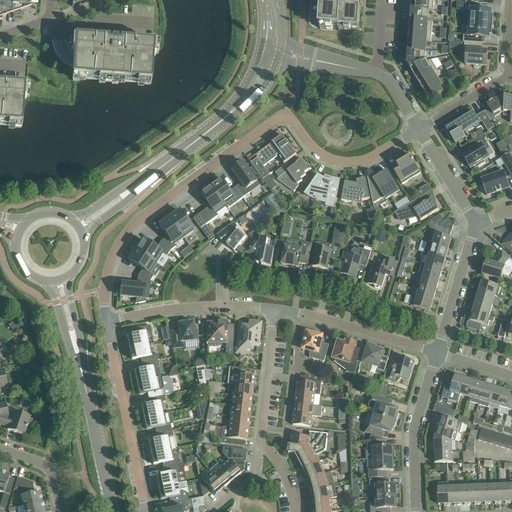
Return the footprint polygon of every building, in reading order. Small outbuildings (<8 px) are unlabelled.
[(12,13),(13,0),(0,0),(0,18),(1,19),(1,16),(6,15),(6,14),(5,14),(6,11),(12,11),(12,12),(11,12),(12,13)] [(13,0),(12,13),(14,12),(19,13),(20,10),(24,9),(24,8),(23,8),(24,4),(30,5),(30,0),(13,0)] [(321,5),(319,27),(327,28),(333,28),(343,29),(345,29),(351,29),(359,30),(360,8),(356,7),(356,5),(360,5),(360,0),(329,0),(329,6),(321,5)] [(430,0),(429,0),(411,0),(411,9),(429,11),(429,10),(433,11),(434,1),(430,0)] [(468,23),(492,25),(493,15),(490,15),(490,10),(483,10),(483,4),(478,3),(466,3),(465,10),(469,11),(468,23)] [(428,21),(429,11),(411,9),(410,20),(428,21)] [(410,20),(409,30),(431,32),(432,22),(428,21),(410,20)] [(492,25),(468,23),(467,35),(463,34),(463,42),(464,42),(464,43),(480,44),(481,38),(488,38),(489,34),(491,34),(492,25)] [(430,42),(431,32),(409,30),(408,41),(427,42),(430,42)] [(460,48),(460,42),(454,42),(454,36),(449,36),(449,48),(460,48)] [(72,77),(151,83),(154,43),(75,37),(73,57),(72,77)] [(408,51),(426,53),(427,42),(408,41),(408,51)] [(482,44),(480,44),(464,43),(464,50),(466,50),(465,65),(476,66),(486,66),(487,51),(481,51),(482,44)] [(407,64),(410,70),(426,60),(425,59),(426,53),(408,51),(407,64)] [(432,70),(433,71),(436,69),(431,60),(427,62),(426,60),(410,70),(417,80),(432,70)] [(423,90),(438,81),(432,72),(433,71),(432,70),(417,80),(423,90)] [(445,91),(438,81),(423,90),(430,101),(445,91)] [(0,124),(22,126),(25,86),(0,84),(0,124)] [(511,123),(511,96),(504,96),(501,96),(496,100),(495,99),(487,104),(493,115),(504,110),(503,112),(511,112),(510,123),(511,123)] [(455,144),(460,141),(465,139),(462,134),(482,122),(487,132),(494,128),(485,112),(476,117),(473,112),(460,121),(447,129),(452,138),(451,138),(455,144)] [(489,148),(481,135),(471,142),(474,148),(462,155),(470,168),(477,164),(478,166),(483,163),(482,161),(488,157),(485,151),(489,148)] [(248,160),(263,180),(270,174),(269,174),(263,167),(277,157),(276,156),(280,153),(282,155),(280,157),(284,163),(283,164),(284,164),(297,155),(282,136),(255,156),(256,156),(258,157),(257,158),(258,159),(252,164),(249,161),(250,160),(249,160),(248,160)] [(511,156),(510,153),(495,162),(499,168),(504,164),(511,176),(511,156)] [(398,167),(393,170),(398,178),(402,185),(408,181),(406,179),(413,175),(414,178),(421,173),(410,155),(401,159),(402,160),(399,161),(396,163),(398,167)] [(306,166),(302,160),(296,164),(297,165),(292,168),(289,163),(275,173),(278,178),(277,180),(294,192),(299,186),(298,185),(302,182),(301,179),(306,176),(304,174),(311,169),(308,165),(306,166)] [(244,198),(260,186),(243,162),(232,170),(242,183),(236,187),(244,198)] [(509,188),(508,184),(504,170),(480,178),(483,186),(479,188),(483,194),(485,193),(486,196),(496,192),(497,193),(502,191),(509,188)] [(392,180),(387,171),(374,179),(373,177),(373,176),(367,177),(374,208),(373,204),(384,197),(386,201),(400,193),(392,180)] [(321,179),(319,177),(306,195),(308,196),(312,198),(314,199),(316,200),(315,201),(318,202),(318,201),(319,202),(323,203),(326,203),(325,206),(331,208),(329,219),(331,219),(331,220),(332,220),(335,208),(341,179),(336,179),(331,177),(330,182),(326,181),(323,180),(321,179)] [(228,209),(244,198),(236,187),(230,191),(222,179),(218,182),(217,181),(211,185),(228,209)] [(368,189),(366,179),(357,181),(357,185),(354,186),(354,184),(345,183),(343,192),(341,202),(350,203),(351,201),(360,199),(361,201),(370,199),(368,189)] [(209,216),(225,205),(210,185),(204,190),(205,192),(201,194),(209,204),(197,212),(205,223),(211,218),(209,216)] [(417,199),(416,200),(411,203),(394,213),(399,220),(416,215),(418,221),(420,220),(421,221),(430,216),(439,210),(432,199),(426,203),(420,198),(428,193),(428,192),(419,198),(417,199)] [(277,208),(280,204),(273,194),(269,197),(277,208)] [(277,208),(276,209),(277,210),(276,213),(285,215),(286,211),(280,204),(277,208)] [(194,231),(179,211),(175,213),(174,212),(168,216),(183,238),(194,231)] [(445,212),(440,215),(443,221),(448,218),(445,212)] [(206,225),(199,214),(193,219),(200,229),(206,225)] [(435,234),(432,245),(448,249),(451,239),(449,238),(451,231),(452,231),(453,225),(448,217),(448,218),(443,221),(440,215),(433,220),(429,222),(434,229),(433,233),(435,234)] [(174,245),(183,238),(168,216),(161,221),(162,223),(159,225),(167,237),(160,242),(170,251),(175,247),(174,245)] [(384,219),(377,223),(379,231),(386,232),(384,219)] [(238,229),(234,223),(217,235),(221,241),(222,240),(227,244),(227,245),(234,251),(245,237),(236,230),(238,229)] [(255,231),(249,235),(253,241),(256,238),(258,235),(255,231)] [(377,232),(375,241),(384,244),(386,235),(377,232)] [(511,234),(511,235),(503,244),(510,251),(511,252),(511,234)] [(404,247),(409,249),(412,239),(407,237),(404,247)] [(261,239),(256,238),(253,241),(245,252),(256,261),(256,263),(261,264),(261,265),(271,266),(274,250),(267,248),(268,240),(261,239)] [(166,257),(170,251),(160,242),(156,249),(142,240),(139,243),(138,242),(133,249),(156,265),(163,255),(166,257)] [(341,242),(333,241),(332,245),(325,244),(324,249),(316,247),(312,267),(327,270),(330,256),(338,257),(341,242)] [(312,244),(301,242),(299,249),(285,246),(281,264),(299,268),(300,263),(308,265),(312,244)] [(432,245),(429,255),(445,260),(448,249),(432,245)] [(241,246),(237,251),(242,255),(246,251),(241,246)] [(371,252),(358,248),(358,250),(354,249),(351,251),(350,255),(344,253),(342,262),(344,262),(340,273),(349,276),(350,274),(356,276),(359,265),(366,267),(371,252)] [(407,260),(408,260),(411,250),(410,249),(407,249),(406,248),(404,254),(403,258),(407,260)] [(150,274),(156,265),(133,249),(129,256),(130,257),(128,261),(142,270),(138,277),(150,281),(154,276),(150,274)] [(509,258),(502,251),(494,260),(496,261),(495,264),(486,261),(482,274),(492,277),(501,280),(502,274),(507,276),(511,270),(511,261),(509,260),(510,259),(509,258)] [(445,260),(429,255),(423,253),(423,255),(428,257),(426,265),(442,270),(445,260)] [(393,277),(397,263),(383,258),(380,268),(373,265),(370,274),(367,284),(374,286),(375,287),(378,288),(380,287),(382,288),(386,275),(393,277)] [(442,270),(426,265),(421,264),(418,274),(439,280),(442,270)] [(418,274),(415,285),(436,291),(439,280),(418,274)] [(148,299),(150,281),(138,277),(137,285),(121,283),(119,296),(148,299)] [(477,291),(495,296),(497,297),(500,287),(480,281),(479,286),(480,287),(479,291),(477,291)] [(412,295),(433,301),(436,291),(415,285),(414,285),(412,294),(413,294),(412,295)] [(495,296),(477,291),(476,296),(477,296),(476,301),(474,301),(492,306),(495,296)] [(433,301),(412,295),(410,306),(413,307),(429,312),(433,301)] [(471,311),(489,316),(492,306),(474,301),(473,306),(474,306),(473,311),(471,310),(471,311)] [(494,318),(489,316),(471,311),(470,315),(471,316),(470,321),(468,320),(466,327),(479,331),(480,328),(481,325),(488,327),(489,321),(493,322),(494,318)] [(509,322),(503,320),(502,320),(498,337),(504,339),(509,322)] [(227,321),(217,321),(217,323),(208,323),(207,333),(207,342),(207,347),(217,348),(217,347),(219,347),(220,346),(221,345),(222,344),(222,343),(233,343),(234,335),(234,325),(227,325),(227,321)] [(194,332),(193,322),(178,324),(179,331),(171,332),(172,342),(172,349),(185,347),(184,342),(197,341),(196,331),(194,332)] [(260,323),(249,322),(248,325),(245,325),(245,324),(244,324),(244,326),(239,325),(240,323),(239,323),(236,353),(247,354),(247,350),(251,350),(251,347),(257,347),(260,323)] [(127,337),(129,348),(149,344),(147,337),(152,336),(150,326),(137,328),(138,334),(127,337)] [(312,332),(304,330),(303,342),(304,342),(302,349),(310,352),(310,358),(324,362),(329,345),(321,343),(323,336),(312,333),(312,332)] [(356,344),(346,341),(346,344),(338,342),(335,351),(333,359),(334,361),(346,370),(345,372),(354,375),(361,351),(355,349),(356,344)] [(144,363),(159,360),(158,354),(151,356),(149,344),(129,348),(131,360),(143,357),(144,363)] [(363,363),(361,370),(369,373),(371,367),(372,365),(378,367),(378,369),(377,371),(384,373),(385,367),(388,358),(382,356),(383,352),(368,347),(366,354),(365,357),(363,363)] [(414,361),(401,357),(397,370),(391,368),(387,380),(397,383),(401,378),(409,380),(414,361)] [(195,368),(196,368),(197,368),(198,367),(203,366),(204,366),(204,359),(197,360),(194,363),(194,368),(195,368)] [(159,360),(144,363),(145,369),(134,372),(136,383),(156,379),(167,377),(160,378),(158,367),(157,361),(159,360)] [(234,385),(253,387),(254,376),(249,375),(250,370),(239,369),(233,368),(229,367),(227,384),(234,385)] [(295,393),(314,395),(319,395),(321,379),(318,378),(305,375),(304,383),(298,382),(296,393),(295,392),(295,393)] [(460,395),(466,377),(461,376),(460,377),(455,376),(454,377),(451,377),(449,386),(445,384),(441,397),(451,400),(458,402),(460,395)] [(150,392),(151,398),(171,394),(173,390),(171,380),(168,377),(167,377),(156,379),(136,383),(139,395),(150,392)] [(470,398),(475,380),(471,379),(470,380),(465,379),(466,377),(460,395),(469,398),(470,398)] [(476,380),(475,380),(470,398),(469,398),(468,402),(478,405),(485,383),(480,382),(480,383),(475,382),(476,380)] [(485,383),(478,405),(488,408),(488,406),(489,407),(495,386),(490,385),(490,386),(485,385),(485,383)] [(253,387),(234,385),(232,396),(252,398),(253,387)] [(495,386),(489,407),(498,409),(499,407),(505,389),(500,388),(499,389),(495,388),(495,386)] [(356,390),(348,387),(348,394),(354,396),(356,390)] [(499,407),(509,410),(511,399),(511,391),(510,391),(509,392),(504,391),(505,389),(499,407)] [(294,403),(294,404),(313,406),(314,395),(295,393),(296,393),(295,403),(294,403)] [(164,396),(171,394),(151,398),(153,404),(141,407),(143,418),(163,414),(161,403),(165,402),(164,396)] [(232,396),(231,406),(250,409),(252,398),(232,396)] [(374,415),(396,422),(399,414),(397,413),(399,409),(382,404),(383,400),(370,396),(369,401),(370,401),(369,405),(376,407),(374,415)] [(14,411),(12,417),(9,416),(6,403),(0,404),(0,424),(8,427),(7,430),(24,436),(27,425),(30,426),(32,420),(29,419),(30,417),(14,411)] [(444,405),(436,403),(434,410),(442,413),(444,405)] [(293,414),(312,416),(320,417),(322,407),(313,406),(294,404),(295,404),(294,414),(293,414)] [(203,420),(206,405),(196,407),(199,421),(203,420)] [(250,409),(231,406),(230,417),(249,419),(250,409)] [(163,414),(143,418),(146,430),(154,428),(157,427),(159,433),(171,431),(170,425),(165,426),(163,414)] [(311,428),(312,416),(293,414),(293,415),(294,415),(293,426),(311,428)] [(396,422),(374,415),(371,426),(367,425),(365,433),(383,438),(385,431),(391,433),(392,429),(394,430),(396,422)] [(436,427),(454,432),(459,433),(462,423),(457,422),(449,419),(439,416),(438,421),(439,422),(438,427),(437,426),(436,427)] [(249,419),(230,417),(229,428),(248,430),(249,419)] [(492,429),(502,432),(504,426),(494,424),(492,429)] [(248,430),(229,428),(222,427),(221,439),(218,443),(220,443),(244,446),(244,441),(247,441),(248,430)] [(451,442),(454,432),(436,427),(435,431),(436,432),(434,440),(451,442)] [(478,441),(484,442),(487,431),(481,429),(478,441)] [(173,437),(171,431),(159,433),(160,439),(148,442),(151,453),(170,449),(168,438),(173,437)] [(490,444),(493,433),(487,431),(484,442),(490,444)] [(302,470),(302,471),(320,463),(316,455),(326,450),(328,435),(309,432),(309,437),(302,437),(302,436),(292,435),(291,447),(290,446),(289,446),(290,447),(289,453),(288,453),(289,454),(290,453),(295,454),(298,460),(297,461),(298,461),(299,461),(303,470),(302,470)] [(499,434),(493,433),(490,444),(495,446),(499,434)] [(505,436),(499,434),(495,446),(501,448),(505,436)] [(510,438),(505,436),(501,448),(507,449),(510,438)] [(374,459),(394,459),(394,451),(392,451),(392,446),(382,447),(381,440),(367,441),(368,452),(373,452),(374,459)] [(433,448),(433,453),(452,452),(451,442),(434,440),(434,448),(433,448)] [(205,457),(197,448),(196,455),(200,460),(205,457)] [(165,462),(166,468),(179,466),(176,455),(172,456),(170,449),(151,453),(153,465),(165,462)] [(452,462),(452,452),(433,453),(435,453),(435,458),(433,458),(434,463),(453,463),(453,462),(452,462)] [(466,452),(462,452),(463,462),(474,462),(474,457),(474,452),(466,452)] [(243,471),(245,456),(232,454),(231,463),(229,461),(220,468),(233,483),(233,482),(232,481),(240,474),(243,471)] [(394,459),(374,459),(374,467),(368,467),(369,479),(383,478),(383,471),(393,471),(393,466),(395,466),(394,459)] [(326,460),(320,463),(302,471),(303,473),(304,472),(308,480),(306,480),(307,481),(325,474),(322,467),(328,464),(326,460)] [(208,470),(212,475),(224,489),(225,489),(224,488),(232,482),(232,483),(233,483),(220,468),(217,463),(208,470)] [(155,477),(158,488),(177,484),(175,473),(180,472),(179,466),(166,468),(167,474),(155,477)] [(0,472),(0,492),(9,495),(14,480),(8,478),(9,475),(0,472)] [(310,491),(334,485),(330,472),(325,474),(307,481),(308,481),(311,490),(310,491)] [(224,490),(224,489),(212,475),(204,481),(203,480),(200,483),(203,497),(211,490),(215,496),(223,489),(224,490)] [(23,506),(41,502),(39,492),(34,493),(32,483),(17,478),(13,490),(21,493),(23,506)] [(376,497),(396,497),(395,485),(389,485),(389,479),(369,480),(370,490),(371,492),(376,492),(376,497)] [(186,501),(188,500),(186,494),(181,492),(179,492),(177,484),(158,488),(160,500),(172,497),(173,503),(186,501)] [(336,498),(334,485),(310,491),(311,491),(313,501),(312,501),(331,498),(336,498)] [(509,485),(499,486),(500,502),(505,502),(505,504),(510,504),(510,502),(509,485)] [(449,506),(449,504),(448,487),(438,488),(438,486),(438,493),(435,493),(435,503),(438,503),(438,505),(444,505),(444,506),(449,506)] [(469,487),(469,504),(474,503),(474,505),(480,505),(480,503),(479,486),(469,487)] [(490,504),(490,503),(489,486),(479,486),(480,503),(485,503),(485,505),(490,504)] [(500,502),(499,486),(489,486),(490,503),(495,503),(495,504),(500,504),(500,502)] [(459,506),(459,504),(458,487),(448,487),(449,504),(454,504),(454,506),(459,506)] [(469,505),(469,504),(469,487),(458,487),(459,504),(464,504),(464,505),(469,505)] [(202,497),(195,498),(196,508),(204,507),(202,497)] [(396,508),(396,497),(376,497),(376,503),(372,503),(370,505),(370,511),(390,511),(390,509),(396,508)] [(313,511),(332,511),(331,498),(312,501),(312,502),(313,501),(314,511),(313,511)] [(186,501),(173,503),(174,509),(163,511),(162,511),(186,511),(192,508),(191,500),(188,500),(186,501)] [(23,506),(24,511),(43,511),(41,502),(23,506)]
